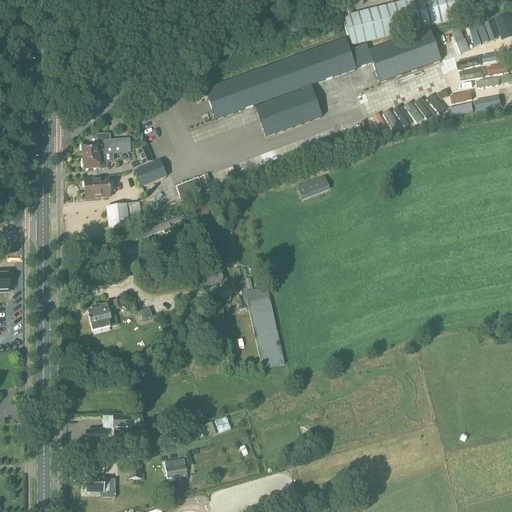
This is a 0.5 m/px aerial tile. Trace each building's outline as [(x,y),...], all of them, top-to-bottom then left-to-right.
[(467,0),(407,0),(345,16),(352,46),(472,15),(467,0)] [(345,42),(204,92),(215,121),(300,91),(301,93),(255,109),(263,133),(273,130),(275,135),(321,118),(309,87),(355,71),(355,70),(372,64),(379,84),(440,62),(429,31),(368,53),(366,47),(348,53),(345,42)] [(81,145),(82,157),(112,155),(130,154),(129,141),(109,142),(109,143),(97,144),(96,140),(95,138),(90,139),(89,141),(89,145),(81,145)] [(137,153),(139,160),(142,166),(153,161),(148,148),(137,153)] [(113,161),(112,155),(82,157),(83,170),(99,169),(99,170),(106,170),(106,163),(111,163),(113,161)] [(165,179),(159,163),(135,173),(141,189),(165,179)] [(214,193),(207,176),(199,179),(207,196),(214,193)] [(297,189),(301,198),(327,188),(323,179),(297,189)] [(107,180),(83,182),(85,202),(109,200),(107,180)] [(208,202),(189,209),(194,224),(209,219),(208,217),(212,216),(210,210),(211,210),(208,202)] [(119,231),(136,228),(132,204),(105,208),(109,235),(119,232),(119,231)] [(181,215),(141,231),(144,239),(163,232),(164,235),(170,232),(169,229),(184,223),(181,215)] [(115,241),(118,248),(137,241),(135,235),(137,235),(136,233),(126,237),(125,233),(119,236),(120,239),(115,241)] [(0,275),(0,292),(8,292),(8,276),(0,275)] [(247,304),(269,300),(270,299),(267,288),(244,293),(247,304)] [(269,300),(247,304),(262,371),(283,366),(269,300)] [(116,323),(113,311),(120,309),(118,301),(113,302),(114,308),(107,310),(106,308),(100,309),(100,307),(98,306),(92,307),(91,309),(92,313),(87,314),(92,334),(109,330),(108,325),(116,323)] [(152,321),(149,312),(142,314),(145,323),(152,321)] [(114,431),(131,431),(131,418),(114,418),(114,431)] [(198,442),(208,439),(203,427),(194,430),(198,442)] [(86,439),(84,440),(84,443),(86,444),(86,446),(103,446),(103,439),(107,439),(107,431),(103,431),(95,431),(95,433),(86,433),(86,439)] [(147,450),(155,446),(153,441),(145,444),(147,450)] [(164,463),(166,480),(186,477),(184,460),(164,463)] [(128,463),(128,480),(141,480),(141,463),(128,463)] [(84,488),(84,491),(86,492),(86,494),(101,494),(101,493),(108,493),(108,481),(102,481),(86,481),(86,487),(84,488)]
